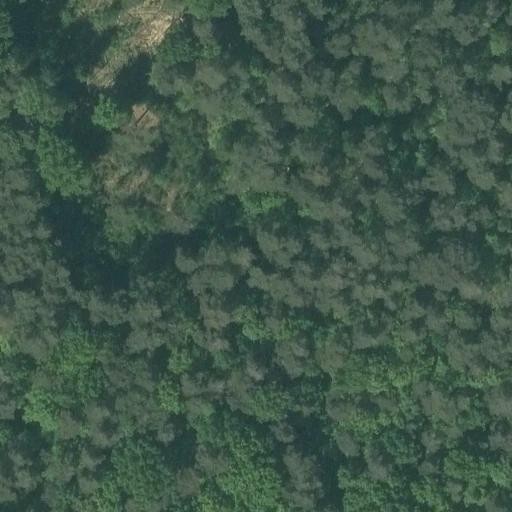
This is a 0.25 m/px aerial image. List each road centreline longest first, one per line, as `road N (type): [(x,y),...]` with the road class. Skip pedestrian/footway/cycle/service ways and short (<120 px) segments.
road 1 (track): [(135,449),(511,299)]
road 2 (track): [(135,449),(0,68)]
road 3 (track): [(15,511),(135,449)]
